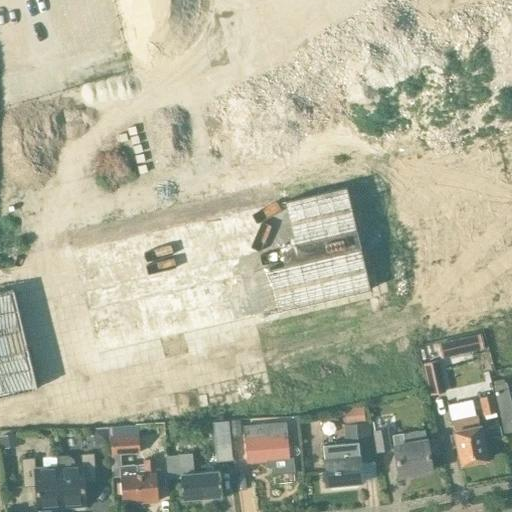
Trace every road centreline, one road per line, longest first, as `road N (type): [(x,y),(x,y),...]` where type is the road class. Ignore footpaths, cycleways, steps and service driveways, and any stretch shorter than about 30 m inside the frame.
road 1 (residential): [(0,315),(245,297),(511,228)]
road 2 (unknown): [(35,0),(66,157),(92,169),(142,159)]
road 3 (unknown): [(102,0),(142,159)]
road 4 (unknown): [(364,0),(377,54),(374,80),(348,102),(309,117)]
road 5 (unknown): [(168,0),(208,143)]
road 6 (unknown): [(278,0),(309,117)]
